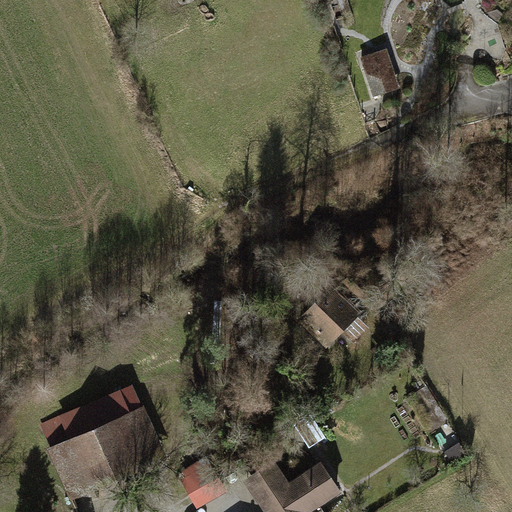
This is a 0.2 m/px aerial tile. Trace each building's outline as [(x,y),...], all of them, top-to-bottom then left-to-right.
[(393,51),(371,54),(376,88),(398,85),(393,51)] [(338,284),(300,319),(328,350),(367,311),(338,284)] [(52,448),(48,450),(72,501),(169,457),(145,406),(143,407),(133,386),(40,425),(52,448)] [(276,461),(245,482),(265,511),(316,511),(344,493),(324,461),(291,482),(276,461)] [(183,481),(200,509),(231,490),(214,462),(204,468),(201,463),(184,472),(188,478),(183,481)]
